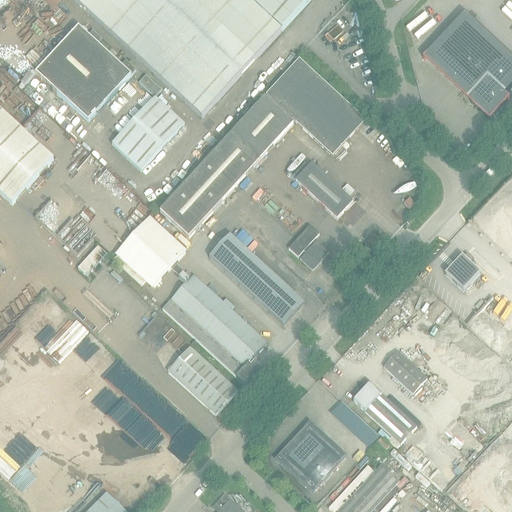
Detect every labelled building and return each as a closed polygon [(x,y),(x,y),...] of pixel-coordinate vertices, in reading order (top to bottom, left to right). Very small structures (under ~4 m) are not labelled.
[(246,0),(72,0),(120,44),(202,119),(282,32),(246,0)] [(246,0),(282,32),(311,0),(246,0)] [(511,57),(465,14),(426,55),(474,101),(471,104),(489,121),(509,99),(505,95),(511,87),(511,57)] [(78,28),(67,17),(24,64),(88,124),(132,77),(131,77),(136,71),(126,62),(121,67),(97,45),(102,40),(93,31),(88,37),(78,28)] [(366,122),(299,60),(266,96),(332,157),(366,122)] [(154,99),(161,91),(145,77),(138,84),(154,99)] [(155,99),(112,146),(141,173),(185,126),(155,99)] [(293,126),(265,99),(160,213),(188,240),(293,126)] [(0,111),(0,195),(12,207),(54,162),(0,111)] [(337,220),(353,203),(312,165),(295,182),(337,220)] [(118,255),(113,261),(141,287),(146,281),(154,288),(185,254),(149,221),(118,255)] [(303,253),(305,255),(300,261),(313,272),(329,254),(317,242),(310,250),(308,248),(319,236),(310,227),(289,250),(298,259),(303,253)] [(283,327),(304,305),(230,237),(210,259),(283,327)] [(208,250),(195,239),(190,245),(203,256),(208,250)] [(98,247),(77,270),(86,278),(107,256),(98,247)] [(462,257),(445,275),(463,292),(480,274),(470,265),(474,260),(467,254),(463,259),(462,257)] [(184,287),(162,311),(238,380),(250,391),(266,374),(252,361),(264,348),(267,350),(269,348),(267,345),(267,344),(231,311),(233,308),(234,308),(226,300),(223,303),(193,277),(191,280),(185,275),(179,282),(184,287)] [(216,417),(237,393),(190,350),(168,374),(216,417)] [(398,354),(384,369),(413,396),(427,381),(398,354)] [(401,446),(417,428),(370,385),(353,402),(401,446)] [(312,492),(345,457),(310,425),(277,460),(312,492)] [(331,511),(372,511),(399,483),(382,467),(375,474),(368,467),(329,509),(331,511)] [(124,511),(107,495),(89,511),(124,511)] [(243,511),(237,507),(225,495),(213,508),(216,511),(243,511)]
